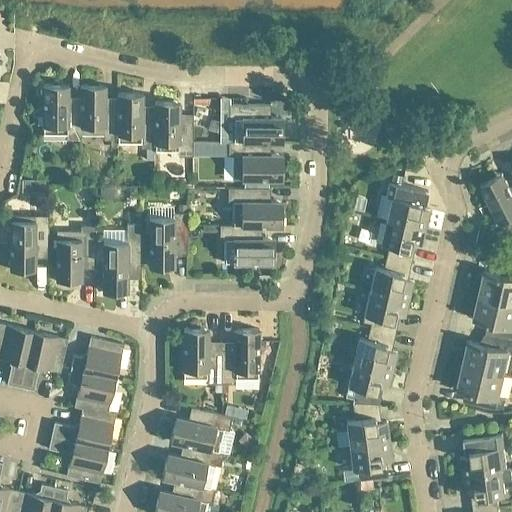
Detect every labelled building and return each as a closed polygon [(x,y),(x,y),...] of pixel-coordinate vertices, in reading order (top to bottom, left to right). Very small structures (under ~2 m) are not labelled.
[(80,102),(68,102),(68,85),(43,85),(43,126),(43,134),(66,134),(66,140),(81,140),(81,135),(80,102)] [(118,102),(117,102),(105,102),(105,85),(80,85),(80,102),(81,135),(104,135),(104,140),(111,140),(111,149),(117,149),(117,143),(118,102)] [(154,148),(155,110),(154,110),(142,110),(142,94),(117,93),(117,102),(118,102),(117,143),(141,143),(141,148),(154,148)] [(192,142),(192,114),(179,114),(179,102),(154,102),(154,110),(155,110),(154,148),(154,151),(178,151),(178,156),(192,156),(192,142)] [(283,143),(283,118),(270,118),(270,105),(228,104),(228,119),(233,119),(233,142),(266,143),(283,143)] [(204,156),(204,142),(192,142),(192,156),(204,156)] [(282,180),(283,155),(266,155),(266,143),(233,142),(228,142),(228,156),(233,156),(233,180),(282,180)] [(511,192),(511,193),(502,174),(480,185),(500,224),(507,220),(511,229),(511,192)] [(33,181),(21,182),(22,193),(33,193),(33,181)] [(423,209),(428,191),(388,183),(386,194),(391,196),(386,220),(425,228),(429,210),(423,209)] [(282,227),(282,201),(270,201),(270,188),(228,188),(228,202),(233,202),(233,225),(257,226),(282,227)] [(187,255),(187,213),(187,204),(178,204),(178,213),(173,213),(173,218),(149,218),(149,226),(148,267),(174,268),(174,255),(187,255)] [(48,258),(48,216),(34,216),(34,221),(10,221),(9,270),(35,270),(35,257),(48,258)] [(421,246),(425,228),(386,220),(380,243),(388,245),(386,257),(411,263),(415,245),(421,246)] [(141,279),(141,237),(141,224),(126,224),(126,242),(102,242),(102,291),(127,291),(127,279),(141,279)] [(274,264),(274,238),(257,238),(257,226),(233,225),(219,225),(219,239),(225,239),(224,263),(274,264)] [(94,268),(94,226),(80,226),(80,231),(56,231),(56,281),(81,281),(81,268),(94,268)] [(407,280),(411,263),(386,257),(383,268),(375,267),(370,291),(409,299),(413,281),(407,280)] [(511,302),(511,264),(509,264),(506,276),(485,271),(480,295),(511,302)] [(404,317),(409,299),(370,291),(362,322),(370,323),(369,328),(395,334),(399,316),(404,317)] [(511,302),(480,295),(474,319),(495,323),(493,335),(511,338),(511,302)] [(137,321),(137,303),(127,303),(126,321),(137,321)] [(20,387),(33,331),(0,323),(0,358),(12,361),(6,384),(20,387)] [(391,351),(395,334),(369,328),(367,339),(359,338),(353,362),(392,371),(396,352),(391,351)] [(220,384),(221,342),(208,342),(208,329),(183,329),(183,370),(183,379),(207,379),(207,384),(216,384),(220,384)] [(258,379),(258,329),(233,329),(233,342),(221,342),(220,384),(221,392),(226,392),(225,384),(234,384),(234,379),(258,379)] [(60,372),(67,339),(33,331),(20,387),(33,390),(38,367),(60,372)] [(511,338),(493,335),(490,346),(469,341),(463,365),(502,374),(511,376),(511,375),(511,338)] [(115,379),(123,344),(90,337),(85,358),(73,355),(70,368),(115,379)] [(388,388),(392,371),(353,362),(348,386),(349,386),(347,394),(346,393),(345,397),(353,399),(352,403),(378,405),(383,387),(388,388)] [(497,398),(502,374),(463,365),(458,389),(479,394),(477,405),(494,409),(503,408),(505,399),(497,398)] [(107,411),(115,379),(70,368),(67,382),(79,384),(74,406),(82,408),(107,411)] [(389,440),(386,422),(381,422),(378,405),(352,403),(354,420),(346,421),(347,430),(336,432),(338,447),(349,445),(389,440)] [(235,417),(237,408),(226,406),(224,415),(232,416),(235,417)] [(230,422),(232,416),(224,415),(191,407),(188,420),(175,417),(170,442),(186,445),(218,451),(223,429),(228,430),(230,422)] [(107,448),(115,413),(107,411),(82,408),(77,427),(54,422),(51,435),(107,448)] [(495,430),(462,434),(465,457),(460,457),(462,476),(505,470),(505,469),(502,445),(504,445),(503,434),(496,434),(495,430)] [(99,483),(107,448),(51,435),(48,449),(71,454),(66,475),(99,483)] [(388,477),(386,459),(391,458),(389,440),(349,445),(352,469),(358,469),(359,481),(388,477)] [(220,467),(223,453),(218,451),(186,445),(183,457),(167,453),(161,478),(178,482),(210,488),(215,465),(220,467)] [(0,511),(12,511),(18,491),(0,486),(0,472),(2,463),(0,462),(0,511)] [(505,495),(503,482),(511,480),(511,475),(511,468),(505,469),(505,470),(462,476),(464,494),(470,493),(472,511),(498,508),(497,496),(505,495)] [(374,481),(357,483),(359,493),(374,492),(374,481)] [(212,503),(215,489),(210,488),(178,482),(175,493),(159,489),(153,511),(204,511),(207,502),(212,503)] [(48,511),(54,487),(41,484),(38,495),(18,491),(12,511),(48,511)] [(84,511),(86,506),(65,502),(67,490),(54,487),(48,511),(84,511)]
